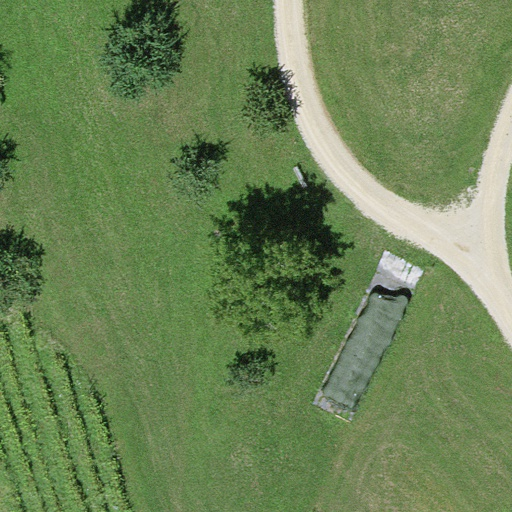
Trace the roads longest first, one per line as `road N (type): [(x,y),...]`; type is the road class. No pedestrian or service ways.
road 1 (track): [(511,328),(473,247),(412,222),(336,171),(295,111),(281,0)]
road 2 (track): [(473,247),(495,141),(511,105)]
